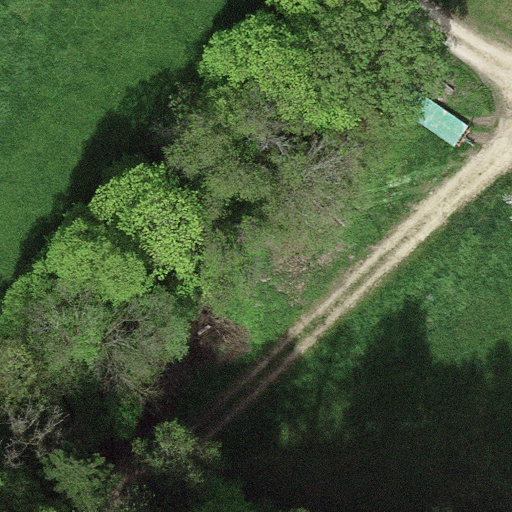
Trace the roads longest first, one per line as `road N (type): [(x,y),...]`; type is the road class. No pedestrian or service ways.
road 1 (track): [(511,126),(298,341),(108,511)]
road 2 (track): [(511,72),(415,0)]
